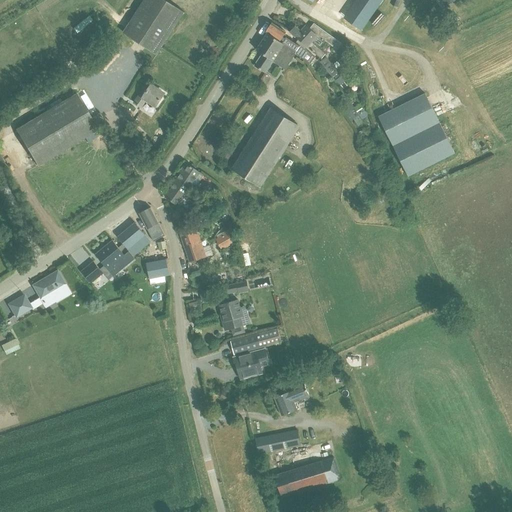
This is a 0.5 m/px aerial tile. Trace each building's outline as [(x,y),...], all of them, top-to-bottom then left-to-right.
[(157,55),(185,13),(165,0),(145,0),(124,33),(157,55)] [(356,0),(344,18),(362,31),(383,0),(356,0)] [(286,33),(272,24),(267,32),(286,45),(296,52),(295,54),(310,65),(315,58),(297,41),(296,44),(286,38),(285,40),(283,38),(286,33)] [(338,50),(342,44),(315,24),(310,29),(307,26),(301,32),(295,27),(291,32),(321,59),(326,54),(312,42),(317,36),(320,39),(321,38),(338,50)] [(286,45),(267,32),(266,33),(268,34),(257,50),(263,54),(255,66),(265,73),(274,61),(280,66),(285,60),(290,63),(295,54),(296,52),(286,45)] [(326,58),(321,62),(332,77),(333,77),(338,74),(326,58)] [(156,107),(165,94),(157,89),(160,85),(163,86),(169,76),(153,65),(146,75),(147,76),(135,93),(140,96),(135,103),(141,108),(146,100),(156,107)] [(340,77),(336,80),(344,90),(348,87),(340,77)] [(37,166),(98,129),(77,94),(16,131),(37,166)] [(407,176),(455,153),(426,94),(378,117),(379,119),(385,131),(407,176)] [(363,108),(357,112),(362,121),(368,117),(363,108)] [(261,188),(300,128),(272,109),(233,169),(261,188)] [(162,124),(169,129),(179,115),(171,110),(162,124)] [(379,119),(375,121),(381,133),(385,131),(379,119)] [(189,165),(166,197),(189,214),(195,204),(185,197),(194,185),(199,178),(201,179),(202,178),(210,184),(212,181),(204,175),(202,174),(189,165)] [(145,211),(140,214),(144,222),(148,229),(154,241),(159,239),(162,237),(165,236),(159,224),(151,208),(145,211)] [(118,237),(134,256),(141,251),(151,242),(143,232),(135,223),(118,237)] [(204,253),(195,224),(179,229),(190,262),(203,258),(201,254),(204,253)] [(237,241),(231,229),(227,232),(229,234),(217,240),(222,249),(237,241)] [(135,259),(134,258),(130,253),(129,252),(125,255),(117,246),(113,241),(96,255),(97,256),(105,266),(114,276),(124,268),(131,262),(135,259)] [(165,241),(158,243),(160,250),(167,249),(165,241)] [(167,260),(147,263),(150,279),(165,276),(170,275),(167,260)] [(94,262),(82,272),(86,278),(91,283),(91,284),(91,283),(99,277),(104,273),(103,273),(96,265),(94,262)] [(71,295),(66,286),(67,286),(58,271),(33,286),(41,300),(42,300),(46,307),(57,301),(57,302),(71,295)] [(247,282),(224,287),(226,295),(249,290),(247,282)] [(32,307),(25,294),(9,303),(17,316),(32,307)] [(250,324),(247,314),(243,315),(238,300),(236,300),(235,299),(232,300),(232,301),(220,305),(225,320),(223,320),(226,331),(232,329),(233,335),(246,332),(244,326),(250,324)] [(192,310),(200,308),(199,302),(191,304),(192,310)] [(234,355),(282,342),(278,329),(231,342),(233,349),(234,354),(234,355)] [(15,339),(1,346),(4,352),(18,345),(15,339)] [(266,349),(233,358),(235,363),(236,368),(238,368),(239,373),(241,380),(251,377),(263,374),(261,367),(270,365),(268,359),(267,355),(266,349)] [(291,355),(285,356),(288,367),(294,365),(291,355)] [(306,385),(275,397),(276,398),(282,416),(297,410),(294,402),(310,396),(307,386),(306,385)] [(259,455),(300,447),(297,431),(256,439),(259,455)] [(281,498),(341,480),(334,459),(275,477),(281,498)]
